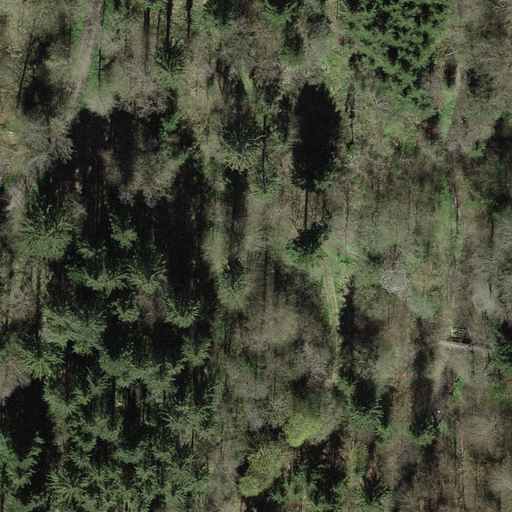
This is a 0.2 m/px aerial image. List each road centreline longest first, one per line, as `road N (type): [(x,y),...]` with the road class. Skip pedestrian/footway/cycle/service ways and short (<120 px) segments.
road 1 (track): [(320,242),(335,390),(286,511)]
road 2 (track): [(209,0),(320,242)]
road 3 (track): [(0,212),(60,128),(100,0)]
road 4 (track): [(55,511),(0,376)]
